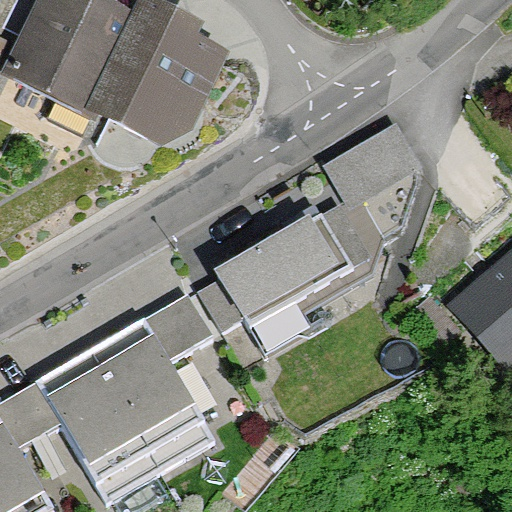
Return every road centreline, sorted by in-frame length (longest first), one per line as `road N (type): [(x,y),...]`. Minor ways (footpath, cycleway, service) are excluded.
road 1 (unclassified): [(333,111),(0,310)]
road 2 (unclassified): [(485,0),(333,111)]
road 3 (residential): [(256,0),(333,111)]
